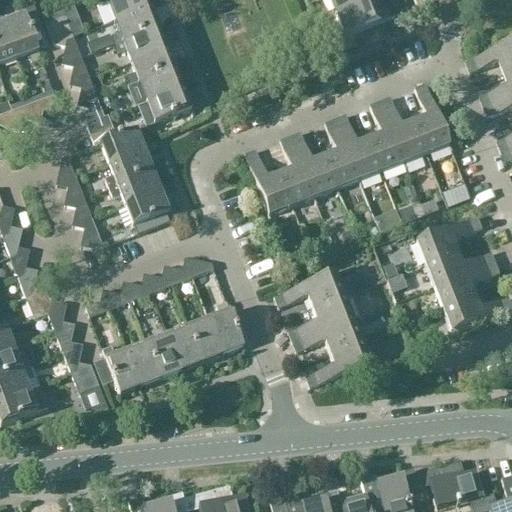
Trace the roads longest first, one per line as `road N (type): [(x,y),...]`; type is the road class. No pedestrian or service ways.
road 1 (residential): [(218,242),(198,175),(211,158),(449,65)]
road 2 (residential): [(287,441),(0,462)]
road 3 (residential): [(511,425),(287,441)]
road 4 (residential): [(287,441),(218,242)]
road 5 (residential): [(511,219),(449,65)]
road 6 (residential): [(72,294),(218,242)]
